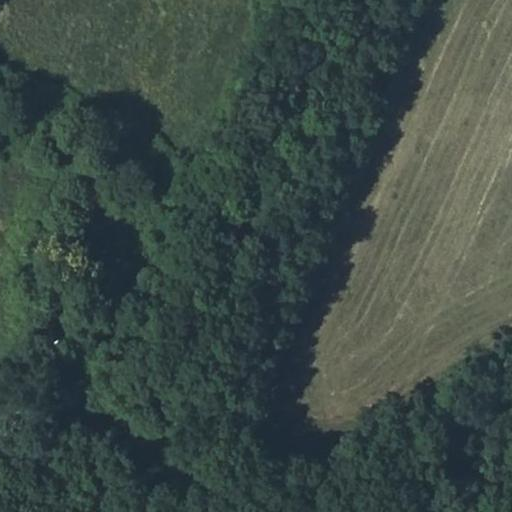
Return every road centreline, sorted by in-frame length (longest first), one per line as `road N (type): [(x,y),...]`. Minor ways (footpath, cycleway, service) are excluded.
road 1 (track): [(441,0),(260,396),(271,425)]
road 2 (track): [(511,354),(330,440),(298,445),(271,425)]
